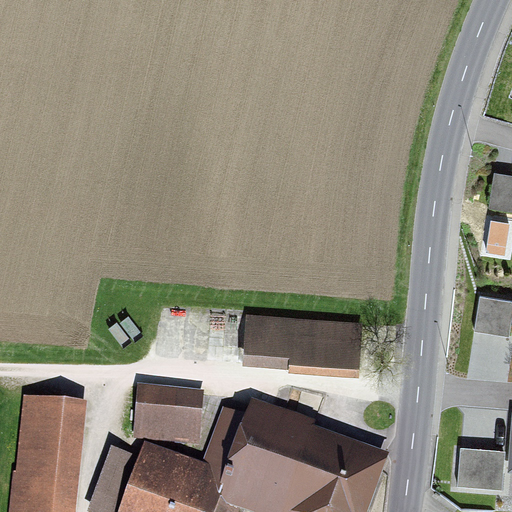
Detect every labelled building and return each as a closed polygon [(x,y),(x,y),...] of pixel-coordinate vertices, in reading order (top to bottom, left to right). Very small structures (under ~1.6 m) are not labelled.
[(511,178),(493,175),(488,205),(511,208),(511,178)] [(511,304),(478,298),(474,327),(506,332),(511,304)] [(250,319),(248,356),(354,361),(356,328),(297,326),(297,321),(250,319)] [(488,344),(466,342),(462,369),(484,371),(488,344)] [(199,396),(140,392),(137,434),(196,438),(199,396)] [(74,511),(85,408),(23,402),(12,511),(74,511)] [(151,446),(125,511),(236,511),(238,506),(253,511),(282,511),(284,509),(291,511),(348,511),(369,457),(244,410),(240,422),(222,415),(202,466),(151,446)] [(505,453),(460,449),(457,484),(501,488),(504,468),(505,453)]
